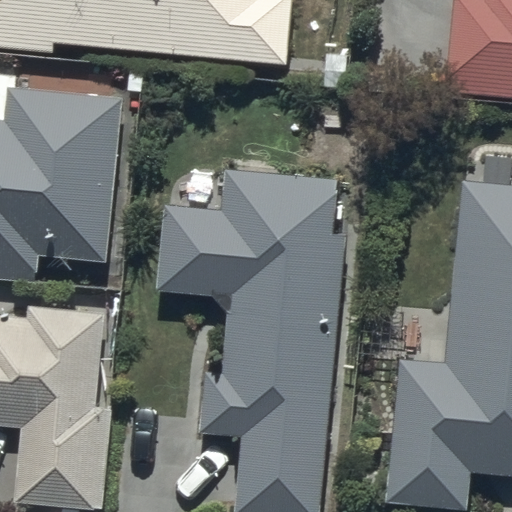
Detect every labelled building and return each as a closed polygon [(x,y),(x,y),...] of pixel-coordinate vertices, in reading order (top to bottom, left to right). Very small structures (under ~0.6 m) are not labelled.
[(0,0),(0,40),(55,46),(56,33),(287,57),(292,0),(0,0)] [(511,89),(511,0),(456,0),(448,83),(511,89)] [(0,273),(36,277),(39,250),(104,256),(121,95),(15,84),(16,70),(0,68),(0,273)] [(318,511),(339,227),(333,227),(337,171),(226,162),(223,202),(168,198),(161,284),(229,290),(224,361),(208,360),(203,424),(241,427),(235,505),(318,511)] [(511,468),(511,179),(459,176),(447,357),(395,354),(386,491),(472,496),(474,466),(511,468)] [(0,417),(21,420),(14,494),(102,502),(112,401),(98,399),(107,307),(30,300),(29,310),(0,307),(0,417)]
